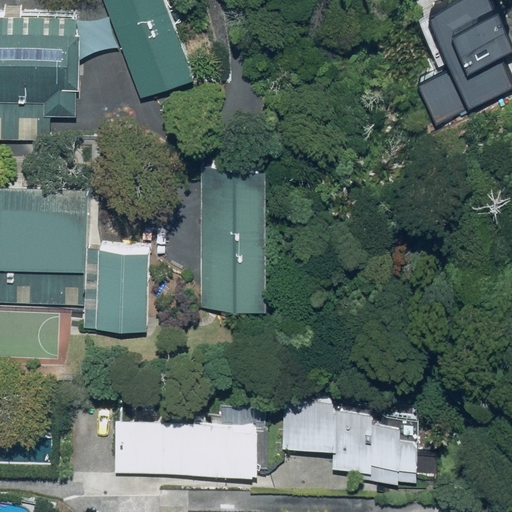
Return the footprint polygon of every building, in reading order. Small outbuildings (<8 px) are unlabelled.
[(172,0),(107,0),(142,92),(199,70),(172,0)] [(511,21),(504,0),(442,0),(435,2),(456,60),(419,73),(435,117),(511,89),(511,64),(506,48),(511,46),(511,21)] [(0,109),(81,110),(81,20),(8,20),(8,8),(0,7),(0,109)] [(265,155),(202,155),(201,299),(264,300),(265,155)] [(90,180),(24,180),(24,235),(90,235),(90,180)] [(0,250),(22,251),(22,198),(0,197),(0,250)] [(150,235),(90,235),(90,319),(150,319),(150,235)] [(284,396),(285,443),(335,442),(334,463),(372,465),(372,474),(401,475),(401,469),(422,470),(423,427),(404,426),(404,415),(376,414),(376,406),(339,405),(339,395),(284,396)] [(120,416),(119,466),(263,468),(264,419),(120,416)]
